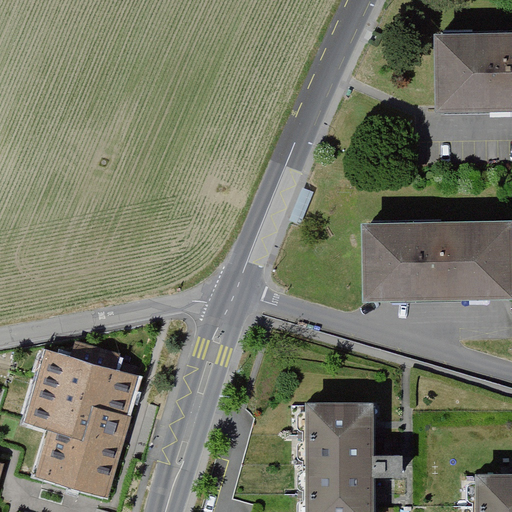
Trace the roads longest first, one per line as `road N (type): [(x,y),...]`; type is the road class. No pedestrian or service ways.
road 1 (tertiary): [(363,0),(230,307)]
road 2 (unclassified): [(0,337),(162,304),(230,307)]
road 3 (tertiary): [(230,307),(169,511)]
